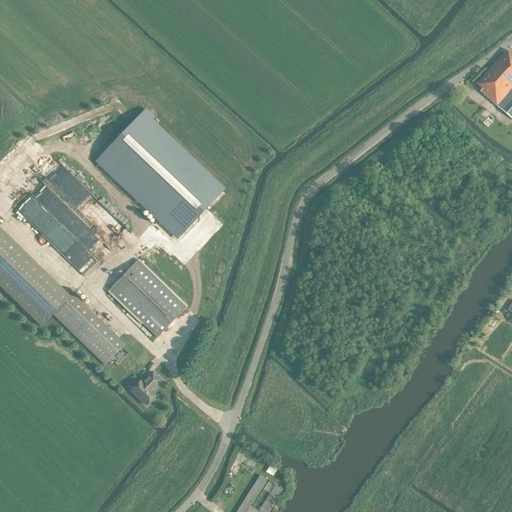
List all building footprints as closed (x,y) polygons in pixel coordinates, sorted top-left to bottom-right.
[(511,86),(511,85),(511,55),(504,48),(490,65),(511,86)] [(511,86),(490,65),(476,82),(481,87),(479,90),(496,105),(511,86)] [(511,91),(498,107),(511,118),(511,91)] [(97,161),(178,237),(223,189),(150,120),(154,116),(146,109),(97,161)] [(60,160),(46,173),(100,229),(107,223),(111,227),(110,228),(113,231),(112,232),(117,238),(126,229),(60,160)] [(0,228),(0,286),(41,327),(53,314),(70,297),(0,228)] [(137,260),(108,290),(157,337),(186,307),(137,260)] [(70,297),(53,314),(104,364),(123,344),(72,295),(70,297)] [(158,393),(153,389),(163,379),(154,370),(144,381),(142,379),(133,389),(148,404),(158,393)] [(254,467),(257,461),(239,453),(230,472),(236,474),(242,462),(254,467)] [(266,480),(267,480),(259,475),(256,480),(236,511),(246,511),(250,506),(266,480)] [(258,511),(256,511),(267,511),(282,489),(274,485),(258,511)]
